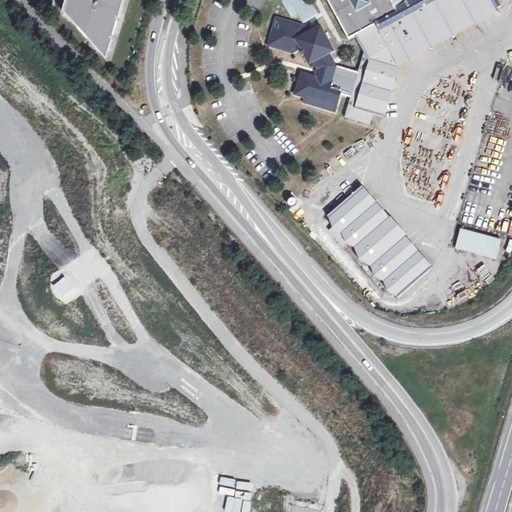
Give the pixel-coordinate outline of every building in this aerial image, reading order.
[(67,0),(64,11),(107,60),(124,0),(67,0)] [(323,0),(346,41),(354,37),(361,55),(359,63),(357,70),(336,65),(329,51),(331,49),(323,34),(320,34),(320,29),(318,27),(315,28),(311,31),(309,29),(307,30),(305,24),(280,18),(276,35),(269,34),(266,48),(292,55),(298,51),(302,53),(301,58),(306,68),(312,65),(314,68),(316,69),(314,73),(300,69),(295,87),(292,96),(310,101),(316,103),(314,109),(333,113),(339,95),(349,98),(343,118),(368,126),(372,116),(381,118),(395,68),(497,13),(490,0),(323,0)] [(16,149),(24,151),(27,143),(19,141),(16,149)] [(430,264),(361,184),(327,213),(330,216),(331,226),(341,228),(344,241),(356,245),(357,257),(371,261),(373,274),(384,278),(386,290),(393,290),(397,294),(430,264)] [(500,241),(458,230),(453,250),(494,261),(500,241)] [(271,400),(272,443),(289,443),(288,400),(271,400)]
